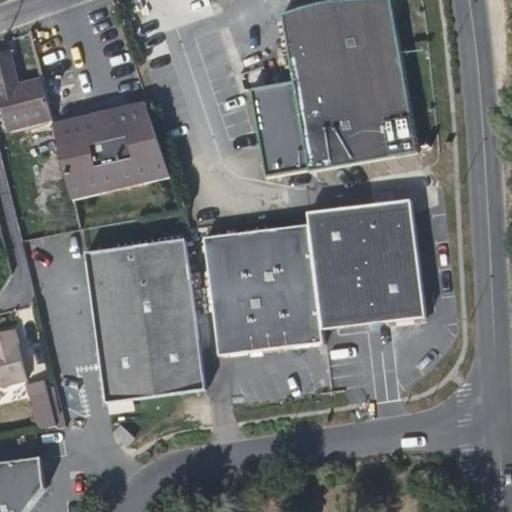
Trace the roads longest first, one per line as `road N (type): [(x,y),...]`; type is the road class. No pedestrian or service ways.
road 1 (tertiary): [(477,0),(500,419)]
road 2 (unclassified): [(133,511),(153,486),(185,468),(500,419)]
road 3 (unknown): [(0,183),(30,312)]
